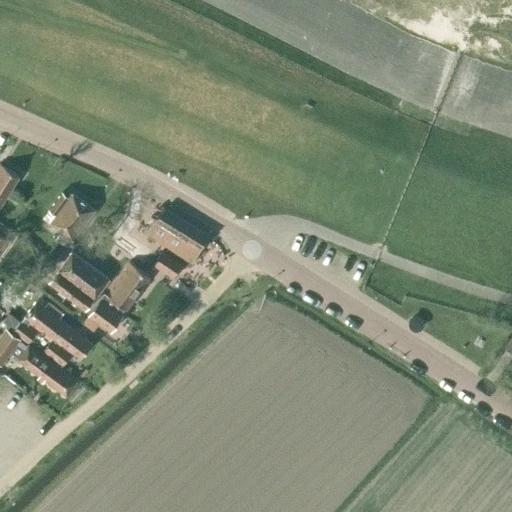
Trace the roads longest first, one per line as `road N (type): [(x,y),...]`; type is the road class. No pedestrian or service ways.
road 1 (residential): [(0,484),(250,248)]
road 2 (tertiary): [(511,413),(250,248)]
road 3 (tertiary): [(250,248),(138,178),(0,118)]
